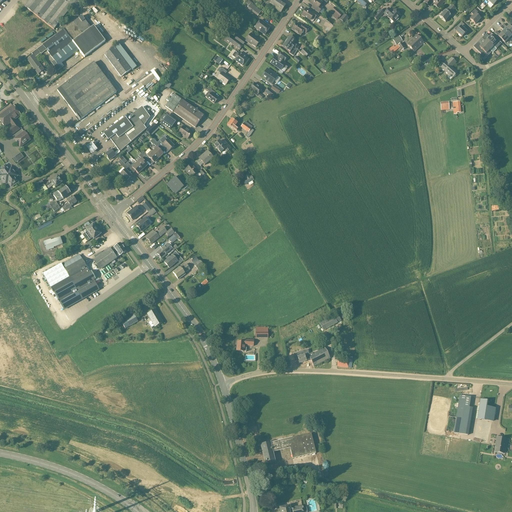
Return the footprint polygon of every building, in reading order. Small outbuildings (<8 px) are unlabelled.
[(30,0),(24,7),(54,30),(73,6),(78,10),(86,0),(30,0)] [(279,0),(273,0),(269,5),(280,13),(286,5),(279,0)] [(317,0),(312,0),(310,4),(314,7),(313,9),(318,13),(322,8),(320,6),(322,3),(317,0)] [(261,11),(248,1),(246,4),(248,6),(247,9),(257,17),(261,11)] [(89,8),(124,31),(128,25),(92,2),(89,8)] [(466,14),(475,6),(472,3),(463,11),(466,14)] [(451,5),(445,12),(444,11),(439,16),(445,22),(450,16),(449,15),(455,9),(451,5)] [(331,12),(338,19),(343,14),(335,8),(331,12)] [(399,19),(398,18),(400,16),(394,10),(392,12),(388,9),(384,14),(388,17),(388,18),(394,23),(395,21),(397,22),(399,19)] [(471,13),(474,16),(470,19),(475,24),(480,19),(477,16),(480,14),(475,9),(471,13)] [(306,10),(301,16),(310,21),(312,18),(314,20),(318,14),(312,11),(310,13),(306,10)] [(380,10),(373,18),(377,21),(384,13),(380,10)] [(344,15),(339,20),(344,24),(349,19),(344,15)] [(63,30),(79,51),(84,58),(105,42),(94,26),(91,28),(82,16),(63,30)] [(260,21),(255,28),(265,35),(270,28),(260,21)] [(457,27),(459,29),(456,32),(462,37),(466,32),(462,28),(465,25),(461,22),(457,27)] [(504,24),(502,26),(511,35),(511,23),(510,26),(509,25),(507,28),(504,24)] [(303,24),(301,27),(296,24),(292,30),(300,36),(303,32),(306,34),(309,29),(303,24)] [(511,35),(502,26),(501,27),(504,31),(502,33),(509,39),(511,35)] [(79,51),(63,30),(42,45),(43,46),(46,51),(60,70),(64,67),(62,64),(79,51)] [(495,33),(495,34),(494,35),(498,38),(499,37),(505,43),(509,39),(502,33),(500,35),(497,31),(495,33)] [(251,34),(246,41),(249,44),(250,43),(255,47),(260,41),(256,39),(257,38),(251,34)] [(486,35),(484,36),(494,46),(498,42),(491,36),(489,38),(486,35)] [(237,36),(234,40),(243,46),(246,42),(237,36)] [(399,36),(393,40),(396,45),(402,41),(399,36)] [(417,36),(407,45),(414,52),(424,43),(417,36)] [(494,46),(484,36),(482,38),(486,41),(484,43),(490,50),(494,46)] [(299,47),(294,44),(296,41),(289,37),(286,42),(292,46),(296,51),(299,47)] [(243,46),(234,40),(231,44),(240,50),(243,46)] [(292,46),(286,42),(282,47),(290,53),(292,50),(296,52),(296,51),(292,46)] [(484,43),(482,45),(478,42),(473,47),(479,52),(482,55),(483,53),(487,57),(492,52),(490,50),(484,43)] [(387,57),(397,50),(399,48),(401,51),(402,51),(403,52),(406,51),(404,49),(405,49),(402,43),(395,47),(394,46),(384,53),(387,57)] [(121,78),(131,70),(114,48),(104,55),(121,78)] [(31,54),(33,56),(35,58),(41,54),(37,49),(31,54)] [(300,53),(305,58),(310,54),(305,49),(300,53)] [(239,53),(234,60),(242,66),(247,59),(239,53)] [(280,59),(279,60),(275,57),(271,64),(280,70),(278,73),(280,74),(282,71),(281,70),(283,67),(286,70),(289,66),(285,64),(283,63),(287,57),(282,53),(278,58),(280,59)] [(44,70),(35,58),(33,56),(27,60),(38,74),(44,70)] [(225,61),(217,56),(214,60),(216,61),(216,63),(221,67),(225,61)] [(451,58),(446,63),(441,68),(452,78),(457,73),(450,66),(455,61),(451,58)] [(114,86),(112,87),(94,63),(57,91),(76,117),(75,118),(78,122),(79,121),(116,93),(115,91),(116,90),(114,86)] [(230,79),(225,75),(227,72),(222,69),(221,69),(220,68),(217,71),(218,72),(215,77),(217,79),(226,85),(230,79)] [(263,76),(268,79),(266,81),(272,85),(277,76),(267,69),(263,76)] [(301,78),(304,81),(306,78),(308,80),(311,77),(306,72),(301,78)] [(263,97),(259,94),(262,90),(254,83),(249,90),(261,100),(263,97)] [(281,90),(273,85),(271,89),(270,90),(277,95),(278,94),(279,94),(281,90)] [(218,99),(211,94),(213,91),(208,88),(207,90),(209,92),(205,97),(207,99),(214,104),(218,99)] [(275,94),(268,88),(264,93),(271,98),(275,94)] [(174,104),(178,107),(174,113),(195,128),(204,116),(179,98),(174,104)] [(449,102),(440,103),(441,111),(449,110),(449,102)] [(452,102),(454,115),(457,114),(457,113),(461,113),(460,102),(452,102)] [(20,129),(14,121),(20,116),(13,106),(0,115),(0,121),(5,127),(10,124),(12,126),(3,133),(7,139),(20,129)] [(127,120),(125,118),(103,134),(108,141),(110,139),(116,147),(111,150),(105,155),(109,161),(115,156),(121,152),(120,152),(146,129),(144,126),(150,118),(142,107),(127,119),(127,120)] [(167,114),(161,124),(171,131),(177,121),(167,114)] [(239,130),(237,129),(235,127),(237,123),(231,120),(227,126),(237,133),(239,130)] [(249,138),(254,131),(243,123),(240,127),(247,132),(245,135),(249,138)] [(153,136),(159,127),(157,126),(151,134),(153,136)] [(183,127),(178,133),(187,140),(192,133),(183,127)] [(24,132),(16,138),(14,140),(17,145),(20,148),(22,146),(30,140),(24,132)] [(157,143),(162,149),(164,151),(166,149),(169,152),(174,147),(167,140),(163,145),(160,141),(157,143)] [(219,141),(214,146),(220,154),(224,150),(226,153),(231,149),(224,141),(221,144),(219,141)] [(94,142),(88,146),(93,155),(100,150),(94,142)] [(154,151),(152,153),(159,159),(163,154),(160,151),(162,149),(157,143),(154,145),(156,147),(153,149),(154,151)] [(143,152),(141,154),(147,160),(152,165),(154,163),(155,163),(156,163),(159,161),(159,160),(158,159),(159,159),(152,153),(151,151),(147,155),(143,152)] [(207,152),(199,159),(204,166),(213,159),(207,152)] [(17,163),(25,157),(22,153),(14,158),(17,163)] [(141,159),(137,164),(143,170),(147,166),(145,162),(147,160),(141,154),(138,156),(141,159)] [(119,158),(125,164),(127,161),(122,155),(119,158)] [(124,164),(133,174),(135,172),(138,174),(143,170),(137,164),(135,166),(133,164),(131,166),(128,163),(125,165),(124,164)] [(120,174),(121,175),(120,176),(120,177),(120,179),(121,180),(122,180),(124,180),(125,179),(127,181),(132,177),(131,176),(133,174),(124,164),(121,166),(125,170),(120,174)] [(9,170),(6,165),(0,169),(0,170),(3,174),(1,175),(1,177),(6,184),(7,184),(9,182),(12,187),(18,182),(15,178),(16,177),(10,169),(9,170)] [(197,176),(196,174),(198,172),(192,165),(185,170),(191,178),(192,178),(193,179),(195,179),(197,178),(197,176)] [(246,180),(245,180),(243,181),(245,186),(252,181),(248,175),(244,177),(246,180)] [(50,182),(51,182),(45,186),(48,190),(53,186),(55,188),(62,183),(58,176),(50,182)] [(187,187),(185,185),(180,179),(177,181),(175,179),(169,184),(177,193),(181,189),(182,191),(187,187)] [(44,185),(42,181),(37,183),(38,185),(36,186),(38,190),(43,188),(45,186),(44,185)] [(59,193),(59,194),(55,196),(59,202),(63,199),(70,194),(66,188),(65,187),(58,192),(59,193)] [(67,201),(68,203),(64,206),(68,210),(71,207),(77,202),(72,197),(67,201)] [(60,208),(56,202),(50,206),(54,212),(60,208)] [(133,221),(142,213),(136,206),(127,214),(133,221)] [(141,232),(150,225),(145,219),(136,226),(141,232)] [(86,230),(87,231),(82,235),(85,239),(97,229),(96,227),(95,225),(94,225),(93,224),(86,230)] [(163,227),(155,234),(154,232),(146,238),(151,244),(159,238),(167,232),(163,227)] [(172,228),(166,234),(169,238),(176,232),(172,228)] [(97,229),(85,239),(87,242),(92,238),(94,240),(101,234),(100,233),(99,231),(97,229)] [(180,238),(176,233),(169,240),(172,244),(177,240),(177,241),(180,238)] [(60,238),(51,241),(51,239),(43,242),(46,251),(54,249),(53,247),(62,244),(60,238)] [(87,249),(92,246),(90,242),(84,246),(85,247),(84,248),(86,250),(87,249)] [(110,248),(93,261),(99,271),(117,258),(120,256),(126,252),(120,244),(114,248),(111,250),(110,248)] [(167,244),(163,248),(156,253),(161,259),(167,254),(169,256),(178,248),(175,245),(171,249),(167,244)] [(176,253),(172,256),(164,263),(169,269),(178,261),(180,264),(183,261),(176,253)] [(63,264),(70,277),(52,287),(64,309),(97,290),(93,283),(95,282),(94,279),(96,278),(92,271),(90,272),(80,255),(63,264)] [(198,270),(204,266),(200,261),(199,262),(197,259),(192,263),(198,270)] [(114,269),(116,273),(128,266),(125,262),(114,269)] [(186,264),(180,268),(173,273),(178,280),(185,275),(184,274),(190,270),(186,264)] [(155,310),(147,315),(155,327),(163,322),(155,310)] [(337,314),(319,324),(323,331),(341,321),(337,314)] [(126,320),(126,321),(123,322),(126,328),(129,326),(129,327),(138,322),(134,315),(126,320)] [(268,328),(266,328),(256,328),(256,338),(268,338),(268,332),(268,328)] [(244,339),(244,342),(237,342),(236,351),(246,352),(247,348),(244,348),(245,346),(253,347),(254,340),(244,339)] [(308,355),(305,356),(304,355),(297,357),(299,363),(306,361),(306,360),(310,359),(314,367),(331,359),(325,347),(313,353),(312,353),(308,355)] [(348,368),(352,369),(353,360),(349,360),(338,359),(337,367),(348,368)] [(459,397),(453,433),(468,435),(473,408),(469,408),(471,397),(461,396),(460,396),(459,397)] [(487,404),(481,403),(479,419),(491,421),(492,410),(486,409),(487,404)] [(503,435),(500,435),(500,434),(497,433),(495,443),(496,443),(495,448),(504,449),(505,444),(507,435),(503,434),(503,435)] [(292,438),(271,443),(270,443),(261,445),(266,465),(275,462),(273,453),(290,448),(293,459),(316,454),(311,434),(292,438)]
